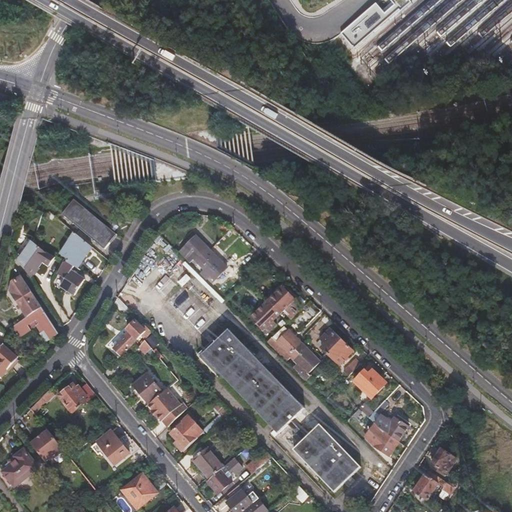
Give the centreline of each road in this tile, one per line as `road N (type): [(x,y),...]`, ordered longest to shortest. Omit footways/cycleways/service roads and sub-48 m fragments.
road 1 (residential): [(379,511),(433,430),(436,407),(232,214),(190,203),(147,222),(70,351)]
road 2 (motorway): [(43,0),(511,266)]
road 3 (motorway): [(511,243),(67,0)]
road 4 (tertiary): [(87,0),(45,66),(0,239)]
road 5 (residential): [(207,511),(70,351)]
